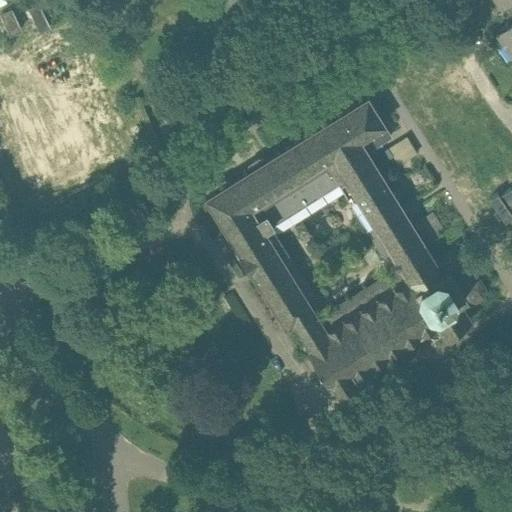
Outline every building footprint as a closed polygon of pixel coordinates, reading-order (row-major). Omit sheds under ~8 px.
[(278,0),(219,0),(229,21),(278,0)] [(511,0),(495,0),(501,8),(507,4),(511,11),(511,24),(511,25),(508,22),(494,31),(511,57),(511,0)] [(38,3),(28,8),(39,31),(49,26),(38,3)] [(20,29),(11,8),(0,13),(9,34),(20,29)] [(52,47),(0,73),(0,143),(22,188),(103,148),(52,47)] [(266,160),(258,158),(249,164),(247,172),(231,182),(230,181),(223,179),(214,185),(212,192),(213,193),(206,197),(237,248),(235,250),(250,275),(253,273),(286,326),(293,321),(307,342),(304,344),(331,388),(334,386),(338,392),(355,381),(352,377),(425,332),(427,335),(437,337),(442,334),(443,335),(470,319),(463,308),(482,297),(484,288),(478,277),(474,280),(464,263),(468,261),(461,251),(452,249),(434,260),(365,151),(390,135),(366,97),(266,160)] [(502,221),(511,214),(511,191),(510,188),(497,196),(495,193),(487,198),(502,221)]
